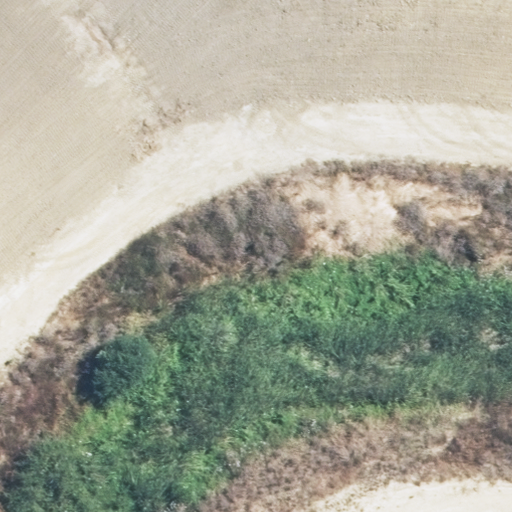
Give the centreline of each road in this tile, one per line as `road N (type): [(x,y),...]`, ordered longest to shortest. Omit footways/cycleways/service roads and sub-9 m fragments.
road 1 (track): [(511,175),(265,142),(183,162),(91,229),(0,336)]
road 2 (track): [(77,0),(183,162)]
